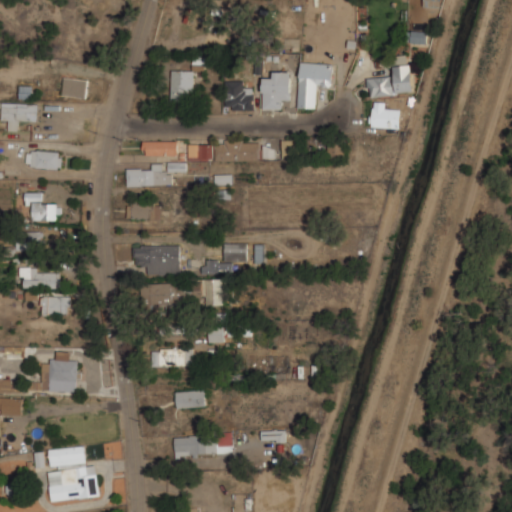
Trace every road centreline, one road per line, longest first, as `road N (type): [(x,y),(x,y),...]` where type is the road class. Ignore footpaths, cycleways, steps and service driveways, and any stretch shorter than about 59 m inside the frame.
road 1 (residential): [(152,0),(106,173),(107,264),(138,511)]
road 2 (residential): [(402,195),(348,122),(116,123)]
